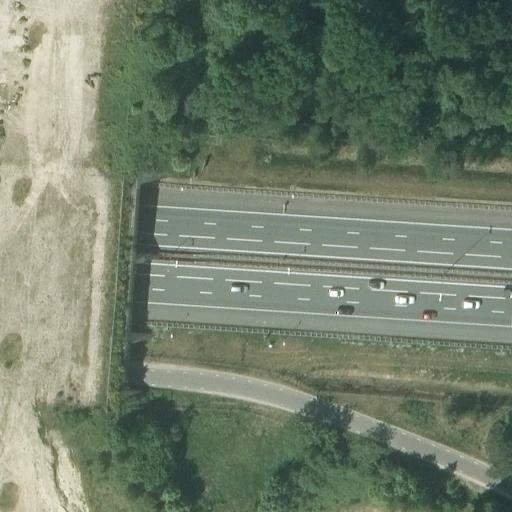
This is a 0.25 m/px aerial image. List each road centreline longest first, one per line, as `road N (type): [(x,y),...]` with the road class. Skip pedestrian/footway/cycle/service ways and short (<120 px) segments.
road 1 (unclassified): [(511,489),(324,414),(225,386),(0,368)]
road 2 (motorway): [(0,275),(511,310)]
road 3 (motorway): [(511,253),(0,218)]
